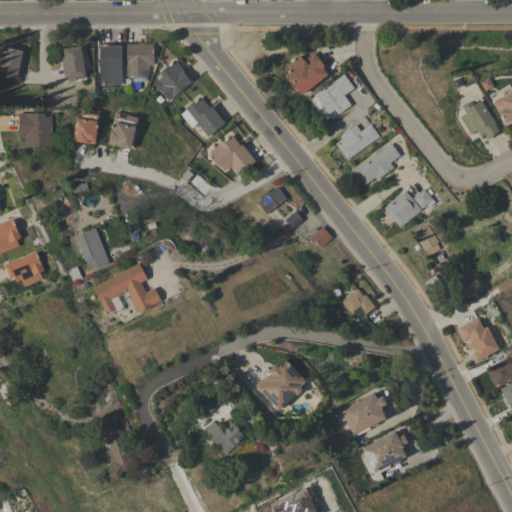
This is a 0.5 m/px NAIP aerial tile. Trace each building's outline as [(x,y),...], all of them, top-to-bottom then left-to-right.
[(126,76),(125,44),(153,44),(153,65),(149,65),(149,70),(148,70),(148,76),(146,76),(145,84),(138,83),(139,76),(138,76),(138,79),(133,79),(133,76),(126,76)] [(122,46),(121,84),(99,84),(99,45),(122,46)] [(64,81),(61,58),(64,57),(63,48),(81,46),(85,76),(84,76),(84,78),(64,81)] [(19,82),(0,78),(1,75),(0,75),(2,66),(1,66),(5,47),(22,50),(22,51),(25,51),(19,82)] [(299,55),(303,61),(314,52),(330,73),(327,75),(326,75),(301,94),(297,88),(295,90),(284,75),(291,70),(287,64),(299,55)] [(192,82),(168,100),(159,89),(158,90),(153,84),(158,80),(158,79),(158,78),(156,76),(159,73),(158,72),(174,60),(192,82)] [(351,105),(338,114),(334,110),(326,115),(319,105),(316,107),(312,101),(317,98),(314,95),(344,74),(354,88),(344,95),(351,105)] [(511,119),(505,124),(502,118),(503,117),(502,115),(500,116),(492,104),(494,103),(494,100),(496,99),(499,99),(509,93),(508,92),(511,89),(511,119)] [(224,123),(207,136),(185,108),(200,96),(209,107),(211,106),(224,123)] [(460,117),(466,113),(462,107),(471,101),(473,105),(479,101),(478,98),(480,96),(482,100),(481,101),(500,132),(488,139),(485,135),(481,137),(476,130),(470,134),(460,117)] [(77,107),(98,109),(96,125),(98,125),(97,128),(95,143),(87,142),(87,143),(73,141),(77,107)] [(115,146),(116,146),(107,144),(114,111),(137,115),(134,127),(135,127),(130,150),(115,146)] [(52,146),(24,147),(24,138),(18,138),(18,113),(45,113),(45,116),(52,116),(52,146)] [(346,160),(335,143),(345,136),(342,133),(355,124),(360,131),(370,124),(379,136),(346,160)] [(230,134),(239,145),(241,144),(255,161),(238,174),(231,166),(228,169),(228,168),(224,171),(220,166),(217,166),(212,161),(213,157),(208,152),(215,146),(230,134)] [(390,143),(399,155),(389,163),(393,168),(377,179),(375,177),(372,179),(374,183),(370,186),(368,182),(364,185),(353,170),(390,143)] [(286,199),(266,214),(257,202),(260,199),(258,197),(269,188),(272,191),(277,187),(286,199)] [(432,199),(422,208),(412,198),(423,188),(432,199)] [(404,190),(421,210),(400,228),(383,208),(404,190)] [(291,229),(284,219),(295,211),(302,220),(291,229)] [(0,253),(0,223),(12,219),(17,231),(18,230),(20,235),(20,237),(16,239),(18,246),(0,253)] [(438,242),(436,243),(439,249),(428,256),(425,250),(424,250),(413,232),(427,224),(438,242)] [(321,248),(311,237),(321,226),(332,237),(321,248)] [(109,263),(92,269),(90,264),(87,266),(75,236),(95,228),(109,263)] [(43,268),(43,271),(39,272),(42,278),(23,286),(20,279),(16,281),(14,276),(9,278),(3,265),(35,252),(40,264),(41,263),(43,268)] [(139,263),(147,279),(141,282),(146,292),(154,287),(161,300),(137,313),(126,290),(110,298),(115,308),(105,313),(92,287),(139,263)] [(67,270),(76,266),(82,278),(73,283),(67,270)] [(434,275),(443,287),(433,294),(424,282),(434,275)] [(374,307),(364,315),(363,314),(359,318),(356,315),(356,316),(354,314),(352,315),(346,308),(345,309),(343,306),(343,305),(340,301),(350,294),(349,293),(351,292),(352,292),(357,288),(363,296),(364,294),(374,307)] [(476,361),(476,360),(475,361),(471,353),(473,352),(473,353),(474,352),(472,348),(468,350),(465,343),(469,340),(468,338),(465,340),(465,339),(463,340),(457,327),(477,316),(478,319),(480,318),(484,327),(488,325),(499,347),(497,348),(498,349),(476,361)] [(278,410),(255,385),(264,376),(261,373),(267,368),(269,370),(275,363),(277,365),(283,360),(284,361),(285,359),(305,381),(300,386),(301,387),(301,391),(298,394),(295,394),(278,410)] [(504,365),(510,362),(511,365),(511,375),(511,376),(511,377),(494,386),(486,371),(503,362),(504,365)] [(511,406),(510,408),(508,404),(507,404),(505,401),(506,400),(499,389),(511,382),(511,406)] [(354,402),(354,400),(359,398),(360,398),(373,392),(377,399),(382,396),(386,404),(381,406),(381,408),(382,408),(385,414),(385,417),(384,417),(385,418),(378,422),(378,424),(372,427),(370,426),(369,427),(370,428),(369,429),(354,437),(339,409),(354,402)] [(215,407),(202,419),(193,409),(206,398),(215,407)] [(107,451),(110,450),(104,435),(106,434),(102,424),(116,419),(133,467),(122,471),(118,480),(108,476),(110,472),(106,471),(111,462),(107,451)] [(225,454),(203,431),(213,421),(224,432),(233,423),(242,433),(241,434),(243,437),(225,454)] [(394,430),(394,431),(396,430),(399,437),(403,435),(407,442),(402,445),(403,447),(404,447),(407,452),(406,454),(405,455),(405,456),(400,459),(400,462),(394,465),(391,464),(389,465),(390,466),(375,474),(361,448),(394,430)] [(317,511),(307,487),(256,507),(258,511),(279,511),(283,511),(317,511)]
